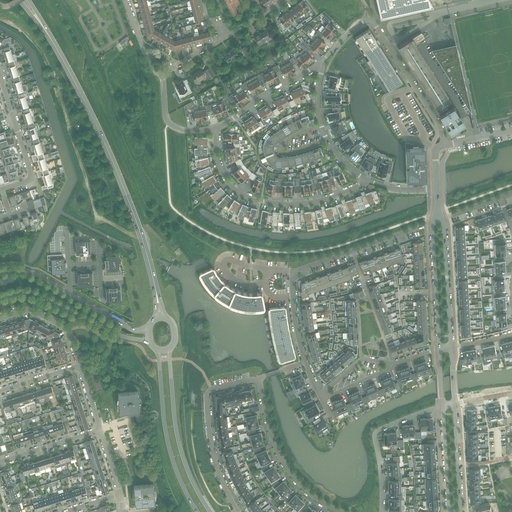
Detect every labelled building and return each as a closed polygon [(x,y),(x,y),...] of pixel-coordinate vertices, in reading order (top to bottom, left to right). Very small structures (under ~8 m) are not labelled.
[(224,0),(231,11),(235,9),(237,8),(237,6),(240,5),(237,0),(224,0)] [(433,7),(429,0),(376,0),(380,19),(433,7)] [(302,2),(302,1),(298,5),(304,13),(308,10),(308,9),(303,1),(302,2)] [(304,13),(298,5),(293,8),(299,16),(304,13)] [(299,16),(293,8),(288,11),(295,20),(299,16)] [(295,20),(288,11),(284,15),(290,23),(295,20)] [(324,11),(321,13),(330,22),(332,19),(324,11)] [(290,23),(284,15),(279,18),(280,18),(279,18),(282,22),(279,23),(282,29),(285,27),(286,28),(291,24),(290,23)] [(324,28),(325,28),(333,35),(333,36),(337,31),(329,23),(324,28)] [(154,30),(153,27),(145,29),(147,36),(154,30)] [(333,35),(325,28),(321,32),(319,30),(317,33),(321,37),(323,35),(329,40),(333,35)] [(157,32),(154,30),(147,36),(153,39),(157,32)] [(366,30),(355,38),(356,39),(358,41),(360,45),(362,48),(364,51),(366,54),(369,59),(366,61),(375,74),(378,73),(382,79),(383,80),(383,81),(388,90),(402,81),(396,72),(395,71),(395,70),(379,45),(376,41),(370,31),(368,33),(366,30)] [(254,36),(256,41),(259,45),(263,43),(263,42),(270,37),(268,35),(265,31),(258,35),(258,34),(254,36)] [(162,34),(157,32),(153,39),(158,42),(162,34)] [(444,122),(449,130),(458,124),(463,121),(459,115),(460,115),(458,111),(457,112),(456,110),(456,111),(415,45),(420,42),(420,41),(425,38),(421,32),(398,47),(436,107),(438,111),(440,110),(441,112),(439,114),(444,122)] [(321,37),(317,33),(315,35),(317,37),(313,41),(322,50),(324,47),(326,45),(319,39),(321,37)] [(167,37),(162,34),(158,42),(162,45),(167,37)] [(127,36),(119,42),(121,45),(129,39),(127,36)] [(172,40),(167,37),(162,45),(167,47),(172,40)] [(322,50),(313,41),(311,44),(309,42),(307,44),(304,41),(302,43),(309,51),(312,48),(318,54),(320,52),(322,50)] [(309,51),(302,43),(300,44),(304,50),(299,53),(308,64),(309,64),(308,64),(313,60),(307,53),(309,51)] [(456,45),(433,50),(433,51),(468,107),(469,106),(465,101),(467,99),(468,99),(456,45)] [(244,46),(240,49),(241,51),(242,51),(245,55),(248,53),(244,46)] [(10,50),(9,47),(0,49),(0,53),(3,53),(4,57),(12,55),(15,54),(14,51),(13,50),(12,49),(11,49),(10,50)] [(223,56),(225,59),(227,62),(238,55),(234,49),(223,56)] [(299,53),(295,57),(294,56),(292,58),(295,63),(298,61),(304,68),(308,64),(299,53)] [(2,63),(3,66),(14,63),(12,55),(4,57),(6,62),(2,63)] [(295,63),(292,58),(289,60),(290,62),(285,65),(291,76),(294,74),(293,74),(296,72),(292,65),(295,63)] [(8,68),(9,73),(17,70),(14,63),(3,66),(4,69),(8,68)] [(278,65),(276,66),(278,72),(281,70),(285,78),(288,77),(291,76),(285,65),(280,68),(278,65)] [(278,72),(276,66),(268,70),(269,72),(274,82),(274,83),(279,80),(276,73),(278,72)] [(191,75),(196,83),(205,77),(207,75),(210,79),(214,76),(209,68),(205,71),(203,72),(201,69),(197,72),(198,72),(196,74),(195,73),(191,75)] [(7,78),(8,82),(19,78),(17,70),(9,73),(11,77),(7,78)] [(274,82),(269,72),(263,75),(262,73),(259,74),(262,80),(265,78),(268,85),(274,83),(274,82)] [(262,80),(259,74),(256,76),(257,78),(252,81),(258,92),(261,90),(263,88),(259,81),(262,80)] [(337,78),(330,76),(329,81),(330,81),(328,87),(331,88),(331,91),(337,91),(337,89),(334,88),(336,83),(339,83),(340,79),(337,78)] [(13,83),(14,88),(22,86),(19,78),(8,82),(9,85),(13,83)] [(176,83),(175,84),(180,94),(185,92),(186,94),(191,92),(187,83),(184,84),(182,80),(179,82),(179,81),(175,82),(176,83)] [(258,92),(252,81),(247,84),(246,82),(243,84),(246,89),(249,88),(253,94),(255,93),(258,92)] [(246,89),(243,84),(240,86),(243,90),(238,94),(244,103),(249,100),(243,91),(246,89)] [(12,94),(13,97),(24,93),(22,86),(14,88),(16,93),(12,94)] [(296,89),(301,100),(306,97),(307,100),(310,99),(308,93),(305,94),(302,88),(300,89),(300,88),(296,89)] [(301,100),(296,89),(292,91),(293,92),(291,93),(294,99),(291,101),(294,106),(296,105),(295,102),(301,100)] [(228,97),(231,102),(235,100),(239,107),(244,103),(238,94),(236,91),(228,97)] [(327,99),(326,99),(326,100),(327,100),(326,104),(331,104),(335,104),(340,104),(340,100),(340,99),(340,93),(332,92),(332,96),(327,96),(327,99)] [(18,99),(19,103),(27,101),(24,93),(13,97),(14,100),(18,99)] [(279,97),(278,97),(284,107),(289,104),(291,108),(294,106),(291,101),(288,102),(284,95),(283,96),(282,95),(279,97)] [(284,107),(278,97),(275,99),(276,100),(274,101),(277,107),(275,109),(278,115),(280,113),(279,110),(284,107)] [(216,103),(217,105),(222,116),(228,114),(224,106),(228,105),(226,99),(216,103)] [(29,109),(27,101),(19,103),(21,108),(17,109),(18,112),(29,109)] [(211,104),(208,105),(209,111),(213,110),(216,118),(222,116),(217,105),(212,108),(211,104)] [(209,111),(208,105),(205,106),(205,109),(199,110),(202,122),(205,121),(207,120),(206,112),(209,111)] [(262,107),(269,117),(273,114),(275,116),(278,115),(275,109),(272,111),(268,105),(266,106),(265,105),(262,108),(262,107)] [(269,117),(262,107),(262,108),(259,110),(259,111),(258,112),(263,119),(260,121),(264,126),(266,124),(264,120),(269,117)] [(31,108),(29,109),(18,112),(19,116),(23,114),(24,119),(31,117),(33,116),(33,114),(33,113),(33,111),(32,111),(31,108)] [(336,119),(335,119),(342,118),(340,108),(332,109),(333,113),(328,114),(329,120),(333,120),(336,119)] [(202,122),(199,110),(193,111),(196,122),(198,122),(202,122)] [(301,119),(304,127),(304,126),(306,125),(306,126),(310,125),(308,116),(301,119)] [(34,124),(31,117),(24,119),(26,123),(22,125),(23,128),(34,124)] [(248,119),(255,128),(260,125),(261,128),(264,126),(260,121),(258,122),(254,117),(252,118),(251,117),(248,119)] [(255,128),(248,119),(245,121),(245,122),(244,123),(248,129),(245,131),(249,136),(252,134),(250,132),(255,128)] [(304,127),(301,119),(294,122),(298,130),(298,129),(297,129),(300,128),(300,129),(304,127)] [(332,128),(335,136),(346,131),(341,121),(336,123),(337,126),(332,128)] [(288,125),(292,132),(291,132),(294,130),(294,131),(298,130),(294,122),(288,125)] [(27,130),(29,134),(36,132),(34,124),(23,128),(24,131),(27,130)] [(288,135),(292,132),(288,125),(281,128),(286,136),(286,135),(288,134),(288,135)] [(275,132),(281,139),(280,139),(282,137),(283,138),(286,136),(281,128),(275,132)] [(0,133),(0,142),(7,140),(11,139),(10,136),(6,137),(4,132),(0,133)] [(27,140),(28,143),(39,140),(36,132),(29,134),(30,139),(27,140)] [(277,142),(281,139),(275,132),(270,136),(275,143),(277,141),(277,142)] [(345,141),(340,145),(342,148),(343,147),(345,149),(354,142),(352,139),(355,137),(351,132),(342,137),(345,141)] [(233,140),(233,144),(239,144),(239,141),(237,141),(238,134),(233,134),(233,133),(229,133),(229,134),(225,134),(225,140),(233,140)] [(264,144),(272,147),(272,146),(272,145),(273,145),(273,144),(274,145),(275,144),(275,143),(270,136),(269,136),(268,137),(267,138),(266,139),(265,140),(265,141),(264,143),(264,144)] [(207,138),(194,138),(194,144),(197,144),(197,148),(207,148),(207,144),(207,138)] [(0,142),(0,150),(9,148),(13,146),(12,143),(8,145),(7,140),(0,142)] [(40,142),(39,140),(28,143),(29,146),(32,145),(34,150),(44,146),(44,144),(43,143),(41,142),(40,142)] [(353,153),(350,157),(355,162),(363,153),(359,149),(361,147),(358,143),(351,150),(353,153)] [(409,143),(406,143),(406,148),(409,148),(409,151),(406,151),(407,164),(409,164),(409,167),(407,167),(407,178),(410,178),(410,181),(421,180),(421,182),(426,182),(425,148),(414,148),(413,144),(409,144),(409,143)] [(240,147),(239,144),(233,144),(233,148),(225,149),(225,151),(224,151),(225,155),(236,153),(235,148),(240,147)] [(272,147),(264,144),(263,146),(263,147),(263,149),(263,150),(263,152),(264,153),(264,155),(273,151),(273,149),(272,149),(272,148),(272,147)] [(45,150),(44,146),(34,150),(35,154),(31,156),(32,159),(44,155),(43,153),(45,152),(45,151),(45,150)] [(0,150),(0,153),(1,159),(11,155),(12,156),(16,154),(15,151),(11,152),(9,148),(0,150)] [(207,148),(197,148),(194,149),(195,155),(198,155),(198,159),(207,157),(207,148)] [(313,151),(316,159),(323,156),(319,148),(315,150),(316,151),(314,151),(313,151)] [(310,161),(316,159),(313,151),(309,152),(310,153),(307,154),(307,153),(310,161)] [(237,159),(236,153),(225,155),(226,159),(227,159),(227,161),(234,160),(236,164),(242,162),(240,159),(237,159)] [(303,163),(310,161),(307,153),(303,154),(303,155),(301,156),(301,155),(303,163)] [(271,165),(272,165),(277,158),(276,157),(275,157),(275,156),(275,155),(274,154),(265,157),(266,159),(267,160),(267,161),(268,162),(269,164),(271,165)] [(1,159),(4,166),(14,163),(18,162),(17,159),(13,160),(12,156),(11,155),(1,159)] [(37,161),(39,165),(46,163),(44,155),(32,159),(33,162),(37,161)] [(294,156),(296,165),(303,163),(301,155),(297,156),(297,157),(294,157),(294,156)] [(288,157),(289,166),(296,165),(294,156),(290,157),(290,158),(288,158),(288,157)] [(362,167),(369,171),(376,160),(369,156),(366,161),(363,159),(360,165),(363,166),(362,167)] [(207,157),(198,159),(195,160),(196,166),(199,165),(200,170),(209,167),(208,163),(209,163),(207,157)] [(277,158),(272,165),(273,166),(275,167),(276,167),(277,168),(279,168),(280,168),(282,168),(282,167),(281,158),(279,158),(279,159),(278,158),(277,158)] [(380,163),(377,175),(385,177),(386,172),(390,173),(392,163),(386,161),(385,164),(380,163)] [(243,164),(242,162),(236,164),(238,169),(233,174),(234,175),(233,176),(236,179),(245,171),(241,167),(243,164)] [(4,166),(6,174),(16,171),(21,170),(20,166),(15,168),(14,163),(4,166)] [(49,171),(46,163),(39,165),(40,170),(36,171),(37,174),(49,171)] [(209,166),(209,167),(200,170),(197,171),(200,177),(203,176),(204,180),(213,175),(211,172),(212,172),(209,166)] [(330,171),(335,184),(338,183),(338,184),(344,181),(343,179),(344,178),(343,176),(342,176),(339,170),(334,173),(333,169),(330,171)] [(50,170),(49,171),(37,174),(38,177),(42,176),(44,181),(51,178),(53,178),(53,176),(53,174),(52,173),(51,173),(50,170)] [(16,171),(6,174),(9,182),(23,177),(22,174),(18,175),(16,171)] [(249,175),(245,171),(236,179),(239,182),(240,181),(241,182),(247,177),(251,179),(254,174),(252,172),(249,175)] [(332,186),(332,185),(335,184),(330,171),(326,172),(328,175),(322,177),(326,188),(332,186)] [(257,176),(254,174),(251,179),(254,182),(251,190),(257,192),(259,188),(260,188),(261,185),(260,185),(261,181),(256,179),(257,176)] [(320,189),(320,190),(326,188),(322,177),(322,174),(317,175),(313,176),(316,190),(320,189)] [(213,175),(204,180),(202,182),(205,187),(207,185),(210,190),(218,184),(216,181),(213,175)] [(313,192),(313,190),(316,190),(313,176),(310,177),(310,180),(305,181),(307,192),(313,192)] [(53,186),(51,178),(44,181),(45,185),(41,186),(42,190),(53,186)] [(268,192),(274,193),(274,192),(278,192),(279,178),(275,178),(275,181),(270,180),(269,186),(268,186),(267,189),(268,190),(268,192)] [(281,194),(287,194),(287,182),(282,182),(283,178),(279,178),(278,192),(281,192),(281,194)] [(287,194),(294,194),(294,192),(297,193),(296,178),(292,178),(293,182),(287,182),(287,194)] [(300,192),(301,193),(307,192),(305,181),(300,181),(300,178),(296,178),(297,193),(300,192)] [(220,187),(218,184),(210,190),(213,193),(210,195),(214,200),(217,198),(224,192),(220,187)] [(371,192),(365,194),(369,203),(370,206),(376,204),(374,201),(379,199),(376,190),(371,192)] [(30,191),(20,193),(22,199),(31,196),(30,191)] [(355,198),(359,207),(360,210),(366,208),(364,205),(369,203),(365,194),(364,191),(360,192),(361,196),(355,198)] [(227,194),(224,192),(217,198),(220,201),(218,204),(223,208),(225,205),(231,198),(227,194)] [(9,197),(12,206),(17,204),(15,195),(9,197)] [(234,200),(231,198),(225,205),(229,208),(227,211),(232,214),(234,211),(239,203),(234,200)] [(359,207),(355,198),(351,200),(351,199),(345,202),(349,211),(350,214),(356,211),(355,208),(359,207)] [(335,206),(339,215),(340,217),(346,215),(345,212),(349,211),(345,202),(344,199),(340,200),(342,203),(341,204),(341,203),(335,206)] [(242,204),(242,205),(239,203),(234,211),(238,213),(237,216),(243,219),(244,216),(248,207),(242,204)] [(315,211),(317,220),(318,223),(324,222),(323,219),(328,218),(325,209),(325,208),(324,205),(321,206),(321,210),(315,211)] [(339,215),(335,206),(331,207),(325,208),(325,209),(328,218),(329,221),(335,219),(334,216),(339,215)] [(251,208),(248,207),(244,216),(249,217),(248,220),(254,222),(257,209),(251,208)] [(272,212),(272,222),(271,225),(278,225),(278,222),(283,223),(283,213),(283,210),(279,209),(279,213),(272,212)] [(294,213),(294,223),(295,226),(301,225),(301,222),(306,222),(304,212),(304,209),(300,209),(300,213),(294,213)] [(267,221),(272,222),(272,212),(268,212),(268,211),(262,210),(260,223),(266,224),(267,221)] [(317,220),(315,211),(310,212),(310,211),(304,212),(306,222),(306,225),(312,224),(312,221),(317,220)] [(503,211),(497,213),(498,213),(501,222),(506,220),(503,211)] [(31,214),(32,218),(34,223),(38,222),(39,219),(37,215),(36,212),(31,214)] [(289,213),(283,213),(283,223),(283,226),(289,226),(289,223),(294,223),(294,213),(289,213)] [(498,213),(492,215),(496,224),(501,222),(498,213)] [(22,217),(23,221),(25,226),(30,224),(31,225),(34,224),(34,223),(32,218),(29,219),(28,215),(22,217)] [(492,215),(487,217),(491,226),(496,224),(492,215)] [(487,217),(482,218),(486,228),(491,226),(487,217)] [(13,220),(16,229),(21,227),(22,228),(25,227),(23,221),(20,222),(19,218),(13,219),(13,220)] [(482,218),(477,220),(480,230),(486,228),(482,218)] [(16,229),(13,220),(10,221),(10,220),(4,222),(4,223),(7,231),(13,230),(13,231),(16,230),(16,229)] [(413,242),(413,248),(422,247),(422,242),(421,242),(421,239),(416,241),(416,242),(413,242)] [(83,255),(83,241),(75,241),(76,254),(80,254),(80,256),(83,255)] [(90,241),(83,241),(83,255),(87,255),(87,254),(91,254),(90,241)] [(500,241),(493,241),(494,250),(506,249),(506,244),(500,244),(500,241)] [(395,249),(395,250),(396,250),(398,256),(395,257),(397,263),(404,261),(400,248),(400,249),(398,249),(398,248),(395,249)] [(506,249),(494,250),(494,259),(499,259),(501,259),(500,255),(507,255),(506,249)] [(393,265),(397,263),(395,257),(398,256),(396,250),(395,250),(393,251),(392,250),(390,251),(390,252),(388,252),(393,265)] [(384,253),(384,254),(387,260),(384,261),(386,267),(393,265),(388,252),(387,253),(387,252),(384,253)] [(49,255),(47,255),(47,259),(48,271),(52,273),(52,274),(65,273),(65,269),(66,269),(66,266),(66,262),(65,262),(64,258),(62,258),(62,256),(62,254),(60,254),(58,254),(56,255),(53,255),(51,255),(49,255)] [(379,256),(377,256),(382,269),(386,267),(384,261),(387,260),(384,254),(382,255),(381,254),(378,255),(379,256)] [(105,267),(106,267),(106,271),(119,270),(119,255),(106,256),(106,260),(104,260),(105,263),(105,267)] [(376,257),(376,256),(376,255),(373,257),(373,258),(376,264),(372,265),(375,271),(382,269),(377,256),(376,257)] [(368,260),(366,260),(370,270),(369,270),(370,273),(375,271),(372,265),(376,264),(373,258),(371,259),(370,258),(367,259),(368,260)] [(494,259),(493,259),(493,262),(495,262),(496,267),(496,268),(506,267),(505,261),(499,262),(499,259),(494,259)] [(370,270),(366,260),(365,261),(365,260),(362,261),(362,262),(359,263),(362,272),(369,270),(370,270)] [(351,276),(352,276),(359,274),(355,264),(352,265),(352,264),(349,265),(349,266),(348,267),(351,276)] [(346,274),(348,280),(353,279),(352,276),(351,276),(348,267),(347,267),(346,266),(343,267),(344,268),(341,269),(343,275),(346,274)] [(496,267),(493,267),(494,276),(498,276),(500,276),(500,273),(506,273),(506,267),(496,268),(496,267)] [(338,270),(337,271),(341,283),(348,280),(346,274),(343,275),(341,269),(341,268),(338,269),(338,270)] [(210,289),(216,295),(223,300),(230,304),(238,306),(246,308),(255,308),(260,308),(264,307),(263,303),(261,294),(260,294),(260,293),(256,293),(254,293),(252,293),(251,293),(251,295),(248,295),(241,293),(235,291),(230,288),(225,285),(220,280),(216,275),(213,269),(201,275),(205,282),(210,289)] [(335,278),(337,284),(341,283),(337,271),(336,271),(335,270),(332,271),(333,272),(330,273),(332,279),(335,278)] [(85,273),(81,272),(81,274),(77,274),(78,287),(85,287),(85,273)] [(88,273),(88,272),(85,273),(85,287),(93,286),(92,273),(88,273)] [(327,274),(326,275),(330,287),(337,284),(335,278),(332,279),(330,273),(330,272),(327,273),(327,274)] [(324,282),(326,288),(330,287),(326,275),(325,275),(324,274),(321,275),(322,276),(319,277),(321,283),(324,282)] [(316,278),(315,278),(319,291),(326,288),(324,282),(321,283),(319,277),(318,276),(316,277),(316,278)] [(494,276),(492,277),(492,285),(505,285),(504,279),(498,279),(498,276),(494,276)] [(308,281),(310,287),(313,286),(315,292),(319,291),(315,278),(313,279),(313,278),(310,279),(310,280),(308,281)] [(308,295),(315,292),(313,286),(310,287),(308,281),(307,280),(304,281),(305,282),(304,282),(308,295)] [(424,280),(415,280),(416,286),(419,286),(419,288),(423,288),(423,285),(424,285),(424,280)] [(309,296),(308,295),(304,282),(301,283),(301,291),(300,291),(300,294),(301,294),(301,299),(309,296)] [(373,285),(368,287),(370,293),(378,290),(381,289),(379,284),(376,284),(373,285)] [(505,285),(492,285),(493,294),(499,294),(499,291),(505,290),(505,285)] [(113,288),(109,287),(109,289),(106,289),(106,302),(121,301),(120,288),(117,288),(117,287),(113,288)] [(351,293),(353,299),(364,295),(362,289),(351,293)] [(380,295),(372,298),(374,303),(384,299),(382,294),(380,295)] [(499,294),(493,294),(493,303),(506,302),(505,296),(499,297),(499,294)] [(375,308),(386,304),(384,299),(374,303),(375,308)] [(506,302),(493,303),(494,312),(500,311),(500,308),(506,308),(506,302)] [(386,304),(375,308),(377,313),(386,310),(388,309),(386,304)] [(287,317),(287,315),(286,309),(285,309),(285,307),(270,309),(271,317),(272,324),(273,331),(275,339),(276,346),(278,353),(281,361),(294,357),(292,350),(291,343),(289,336),(288,329),(286,322),(286,317),(287,317)] [(500,311),(494,312),(494,315),(496,315),(497,320),(507,320),(506,314),(500,314),(500,311)] [(379,318),(381,323),(389,320),(387,315),(379,318)] [(22,331),(29,328),(30,319),(24,320),(24,319),(21,320),(22,321),(19,322),(22,331)] [(29,328),(35,332),(39,324),(37,322),(37,321),(35,320),(35,321),(30,319),(29,328)] [(497,320),(494,320),(495,329),(501,329),(501,326),(507,325),(507,320),(497,320)] [(17,332),(22,331),(19,322),(17,323),(17,322),(14,322),(14,323),(14,324),(17,332)] [(11,324),(8,325),(12,337),(17,335),(17,332),(14,324),(13,324),(13,323),(10,324),(11,324)] [(35,332),(40,334),(44,326),(44,325),(42,324),(41,325),(39,324),(35,332)] [(12,337),(11,334),(8,325),(6,326),(6,325),(3,326),(3,327),(7,339),(12,337)] [(45,337),(49,329),(47,328),(48,327),(45,325),(45,326),(44,326),(40,334),(39,336),(44,339),(45,337)] [(391,325),(383,328),(384,334),(394,330),(392,325),(391,325)] [(45,337),(51,340),(59,334),(54,331),(54,330),(52,329),(52,330),(49,329),(45,337)] [(51,340),(54,347),(62,344),(61,342),(62,341),(62,339),(61,339),(59,334),(51,340)] [(404,340),(404,341),(407,350),(413,348),(410,339),(410,338),(404,340)] [(410,339),(413,348),(418,346),(415,338),(410,339)] [(504,351),(501,352),(503,358),(511,356),(508,342),(502,344),(504,351)] [(394,345),(398,353),(403,352),(400,343),(394,345)] [(54,347),(55,352),(64,350),(64,349),(65,349),(64,346),(63,347),(62,344),(54,347)] [(398,353),(394,345),(389,347),(392,355),(398,353)] [(495,346),(489,347),(491,358),(497,357),(497,359),(501,358),(500,352),(497,353),(495,346)] [(485,355),(482,356),(483,362),(487,361),(486,359),(491,358),(489,347),(483,348),(485,355)] [(476,349),(470,350),(472,364),(472,361),(477,361),(478,363),(481,362),(480,356),(477,357),(476,349)] [(55,352),(57,358),(66,355),(65,353),(66,352),(65,350),(64,350),(55,352)] [(349,350),(345,354),(351,361),(355,357),(354,356),(355,355),(353,351),(351,353),(349,350)] [(465,359),(462,359),(463,365),(472,364),(470,350),(464,351),(465,359)] [(347,364),(351,361),(345,354),(344,352),(339,356),(347,364)] [(66,355),(57,358),(59,363),(67,361),(67,360),(68,360),(67,357),(66,357),(66,355)] [(337,361),(343,368),(347,364),(339,356),(335,359),(337,361)] [(43,357),(38,359),(41,367),(46,366),(43,357)] [(333,364),(338,371),(343,368),(337,361),(333,364)] [(426,362),(420,364),(424,375),(429,373),(430,375),(433,374),(431,368),(428,369),(426,362)] [(11,363),(6,365),(7,369),(10,377),(15,376),(12,367),(11,363)] [(329,368),(334,375),(338,371),(333,364),(329,368)] [(417,373),(414,374),(416,380),(419,379),(418,377),(424,375),(420,364),(414,366),(417,373)] [(6,365),(1,367),(2,370),(5,379),(10,377),(7,369),(6,365)] [(325,371),(330,378),(334,375),(329,368),(325,371)] [(416,380),(414,374),(411,375),(409,368),(403,370),(407,381),(407,380),(412,379),(413,381),(416,380)] [(326,382),(330,378),(325,371),(323,369),(319,373),(322,378),(321,379),(324,382),(325,381),(326,382)] [(407,381),(403,370),(397,372),(400,378),(396,379),(397,382),(399,385),(402,384),(402,383),(403,383),(407,382),(407,380),(407,381)] [(295,393),(302,390),(300,386),(303,385),(302,384),(305,383),(304,380),(303,379),(303,380),(301,375),(292,378),(294,384),(292,385),(295,393)] [(64,384),(66,383),(74,381),(72,376),(62,379),(63,384),(64,384)] [(391,377),(386,379),(391,390),(390,390),(391,391),(396,388),(397,389),(400,388),(399,385),(397,382),(394,383),(391,377)] [(386,379),(380,382),(383,388),(381,389),(383,395),(386,394),(385,392),(390,390),(391,390),(386,379)] [(66,389),(68,388),(75,386),(74,381),(66,383),(64,384),(66,389)] [(375,384),(370,387),(375,398),(380,396),(380,397),(383,395),(381,389),(378,391),(375,384)] [(367,395),(364,397),(367,402),(370,401),(370,400),(375,398),(370,387),(364,389),(367,395)] [(46,388),(41,390),(45,400),(49,399),(48,396),(46,388)] [(250,389),(245,391),(248,403),(253,402),(252,396),(253,396),(252,392),(251,392),(250,389)] [(302,390),(295,393),(296,393),(298,396),(300,396),(304,404),(313,400),(309,392),(305,394),(303,390),(305,389),(302,390)] [(41,390),(36,391),(40,402),(45,400),(41,390)] [(243,390),(239,391),(242,402),(241,402),(242,404),(248,403),(245,391),(243,391),(243,390)] [(36,391),(32,393),(35,403),(40,402),(36,391)] [(138,391),(118,393),(120,413),(128,412),(129,413),(131,414),(131,412),(140,411),(138,391)] [(232,392),(229,393),(232,406),(237,405),(237,403),(236,403),(234,393),(232,393),(232,392)] [(359,392),(353,394),(358,404),(363,402),(364,404),(367,402),(364,397),(362,398),(359,392)] [(32,393),(27,394),(30,405),(35,404),(35,403),(32,393)] [(27,394),(22,396),(25,407),(30,405),(27,394)] [(353,394),(348,396),(351,403),(348,404),(351,410),(354,408),(353,408),(359,405),(358,404),(353,394)] [(215,404),(215,407),(222,407),(221,402),(225,401),(224,395),(222,395),(218,395),(218,396),(215,396),(216,404),(215,404)] [(17,397),(19,405),(20,408),(25,407),(22,396),(17,397)] [(12,399),(7,400),(11,411),(15,409),(14,406),(12,399)] [(343,399),(337,401),(343,413),(351,410),(348,404),(346,405),(343,399)] [(11,411),(7,400),(2,402),(6,412),(11,411)] [(73,410),(74,409),(82,407),(80,401),(73,404),(71,404),(73,410)] [(332,411),(335,417),(343,413),(337,401),(332,404),(335,410),(332,411)] [(319,411),(319,412),(315,405),(305,410),(305,411),(308,417),(305,419),(307,423),(313,420),(311,416),(319,412),(319,411)] [(500,405),(495,406),(497,420),(503,419),(506,418),(505,413),(502,414),(500,405)] [(490,416),(487,416),(488,421),(491,421),(491,420),(496,419),(497,420),(495,406),(489,407),(490,416)] [(72,410),(74,415),(84,412),(82,407),(74,409),(73,410),(72,410)] [(74,415),(76,420),(85,417),(84,412),(74,415)] [(245,418),(246,418),(247,423),(257,421),(257,419),(258,419),(257,415),(252,416),(251,416),(250,412),(244,413),(245,418)] [(76,420),(77,425),(87,422),(85,417),(76,420)] [(313,426),(316,430),(317,429),(320,432),(322,431),(323,432),(328,429),(326,428),(328,427),(325,423),(324,423),(322,420),(321,420),(320,418),(313,422),(315,425),(313,426)] [(432,418),(426,419),(427,431),(432,431),(432,432),(436,432),(436,425),(432,425),(432,418)] [(57,421),(58,425),(60,432),(65,431),(62,420),(57,421)] [(258,427),(257,421),(247,423),(248,425),(246,425),(248,433),(254,431),(253,428),(255,428),(258,427)] [(87,422),(77,425),(76,426),(77,431),(89,427),(87,422)] [(47,425),(42,427),(43,429),(46,437),(50,435),(48,428),(47,426),(47,425)] [(414,425),(408,426),(409,438),(414,438),(414,439),(418,439),(417,432),(414,432),(414,425)] [(255,434),(254,431),(248,433),(249,437),(250,436),(252,442),(262,439),(261,437),(262,437),(261,433),(257,434),(256,434),(255,434)] [(23,432),(18,434),(21,444),(26,443),(23,433),(23,432)] [(396,447),(400,446),(400,440),(396,440),(396,433),(390,433),(391,446),(396,446),(396,447)] [(21,444),(18,434),(13,435),(16,446),(21,444)] [(229,438),(218,440),(219,443),(220,443),(220,444),(220,445),(222,445),(222,448),(228,446),(227,444),(230,443),(229,438)] [(263,444),(262,439),(252,442),(253,443),(251,444),(254,451),(259,449),(259,446),(260,446),(260,445),(263,444)] [(84,443),(86,448),(94,445),(93,440),(84,443)] [(222,455),(223,458),(233,454),(232,449),(222,452),(223,455),(222,455)] [(261,452),(259,449),(254,451),(255,455),(257,455),(259,460),(268,456),(267,454),(268,454),(267,450),(262,452),(262,451),(261,452)] [(70,450),(67,451),(71,461),(76,459),(73,450),(71,451),(70,450)] [(65,453),(63,454),(66,465),(71,463),(71,461),(67,451),(65,451),(65,453)] [(63,454),(58,455),(61,466),(66,465),(63,454)] [(225,461),(226,463),(235,460),(233,454),(223,458),(224,461),(225,461)] [(52,457),(55,466),(56,468),(61,466),(58,455),(52,457)] [(270,461),(268,456),(259,460),(260,461),(258,462),(262,469),(267,466),(266,464),(267,463),(267,462),(270,461)] [(237,465),(235,460),(226,463),(226,465),(227,468),(237,465)] [(400,462),(400,460),(397,460),(394,461),(394,463),(387,464),(387,469),(400,468),(399,463),(400,462)] [(32,463),(35,472),(35,475),(41,473),(40,471),(37,462),(32,463)] [(29,463),(26,464),(29,474),(35,472),(32,463),(29,464),(29,463)] [(29,474),(26,464),(23,465),(24,466),(21,467),(24,475),(29,474)] [(229,471),(229,473),(239,469),(237,465),(227,468),(228,471),(229,471)] [(270,468),(269,469),(267,466),(262,469),(264,473),(265,472),(268,477),(276,472),(275,470),(276,469),(274,466),(270,468)] [(1,474),(2,479),(11,476),(9,471),(11,471),(10,468),(4,470),(5,472),(1,474)] [(395,478),(402,477),(401,474),(400,474),(400,468),(387,469),(388,475),(395,475),(395,478)] [(230,475),(231,478),(241,474),(239,469),(229,473),(230,475)] [(280,477),(276,472),(268,477),(269,478),(268,479),(272,486),(277,482),(276,480),(277,479),(277,478),(280,477)] [(241,474),(231,478),(232,481),(233,481),(234,483),(243,478),(241,474)] [(8,484),(9,486),(15,484),(15,481),(13,482),(11,476),(2,479),(4,485),(8,484)] [(243,478),(234,483),(235,485),(234,485),(236,488),(245,483),(248,482),(245,477),(243,478)] [(388,487),(401,487),(401,481),(402,481),(402,477),(395,478),(395,481),(388,481),(388,487)] [(280,483),(279,484),(277,482),(272,486),(275,489),(276,488),(279,493),(287,486),(286,485),(287,484),(284,481),(281,484),(280,483)] [(238,491),(239,492),(248,487),(245,483),(236,488),(237,491),(238,491)] [(6,490),(7,495),(16,493),(14,487),(16,487),(15,484),(9,486),(10,488),(6,490)] [(73,486),(74,489),(77,498),(79,497),(79,498),(82,497),(78,484),(73,486)] [(135,506),(143,505),(144,505),(144,506),(146,506),(147,505),(155,504),(153,484),(134,486),(135,506)] [(84,486),(79,487),(82,497),(85,496),(85,495),(87,494),(84,486)] [(107,486),(99,489),(100,494),(109,492),(107,486)] [(291,491),(287,486),(279,493),(281,494),(280,495),(285,501),(289,497),(287,494),(289,493),(288,493),(291,491)] [(250,492),(248,487),(239,492),(240,494),(239,495),(241,497),(250,492)] [(401,492),(401,487),(388,487),(389,493),(396,493),(396,496),(402,496),(402,492),(401,492)] [(250,492),(241,497),(243,500),(245,502),(253,497),(250,492)] [(13,500),(14,502),(21,500),(20,497),(18,498),(16,493),(7,495),(9,501),(13,500)] [(292,497),(291,498),(289,497),(285,501),(288,504),(289,503),(293,506),(300,499),(298,498),(299,497),(296,494),(293,498),(292,497)] [(402,499),(402,496),(396,496),(396,499),(389,499),(389,505),(401,505),(401,499),(402,499)] [(304,503),(300,499),(293,506),(294,508),(293,509),(297,511),(300,511),(303,509),(301,507),(302,506),(304,503)] [(11,506),(13,511),(21,509),(20,503),(21,503),(21,500),(14,502),(15,505),(11,506)] [(41,510),(38,500),(33,502),(35,511),(38,510),(38,511),(41,510)] [(255,501),(254,501),(247,507),(251,511),(258,506),(255,502),(255,501)]
